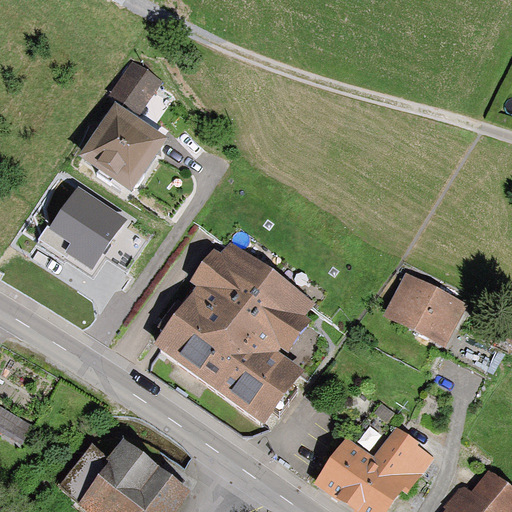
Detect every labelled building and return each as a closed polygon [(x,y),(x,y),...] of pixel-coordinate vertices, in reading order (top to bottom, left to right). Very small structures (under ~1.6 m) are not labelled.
[(131,60),(108,94),(139,115),(162,82),(131,60)] [(167,137),(115,102),(80,154),(131,189),(167,137)] [(107,258),(127,272),(151,237),(78,188),(51,227),(48,226),(35,244),(64,264),(67,259),(93,277),(102,264),(107,258)] [(314,319),(307,314),(314,304),(232,244),(222,256),(214,250),(191,281),(197,285),(154,345),(264,425),(305,369),(281,351),(283,349),(289,354),(314,319)] [(429,339),(445,347),(467,303),(406,272),(384,317),(429,339)] [(0,404),(0,431),(23,445),(35,425),(0,404)] [(315,482),(356,511),(386,511),(395,501),(402,491),(407,494),(434,457),(418,445),(420,443),(396,425),(374,456),(349,437),(315,482)] [(179,511),(194,494),(125,439),(110,459),(92,445),(58,487),(88,511),(179,511)] [(470,491),(467,488),(459,490),(444,507),(447,509),(445,511),(511,511),(511,489),(488,470),(470,491)]
